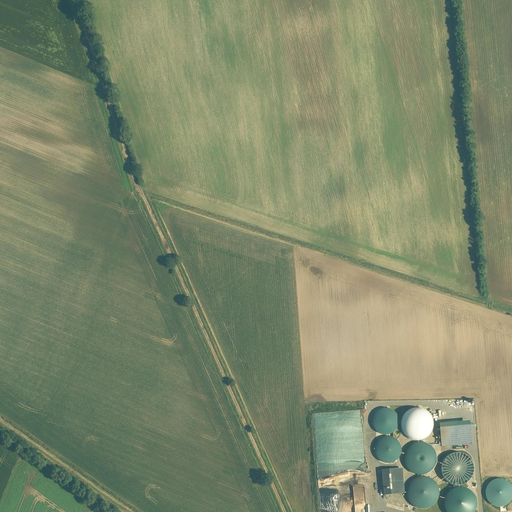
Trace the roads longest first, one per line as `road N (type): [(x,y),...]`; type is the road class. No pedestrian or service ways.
road 1 (track): [(77,0),(143,194),(284,511)]
road 2 (track): [(132,511),(0,419)]
